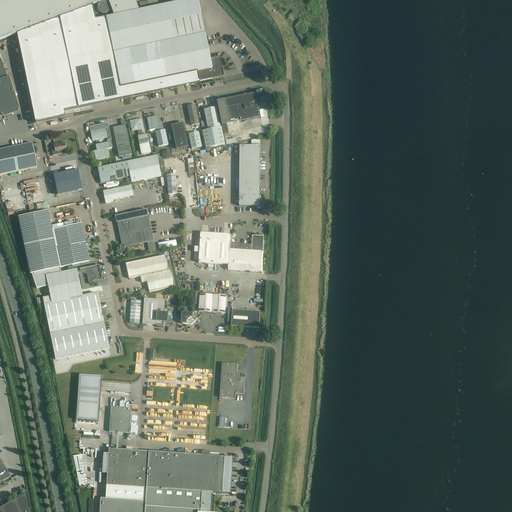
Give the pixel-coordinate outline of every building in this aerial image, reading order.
[(0,0),(0,40),(16,34),(35,123),(64,117),(63,111),(199,83),(199,82),(223,76),(219,57),(209,59),(197,0),(187,0),(138,11),(133,0),(0,0)] [(0,114),(0,115),(19,109),(8,77),(6,78),(0,59),(0,114)] [(217,102),(222,125),(227,124),(230,124),(240,122),(260,118),(255,94),(217,102)] [(192,126),(199,125),(195,105),(187,107),(192,126)] [(204,110),(208,130),(203,132),(206,149),(225,145),(221,128),(216,108),(204,110)] [(157,116),(147,118),(149,131),(156,129),(157,132),(155,132),(159,147),(168,145),(165,130),(160,132),(159,129),(160,129),(157,116)] [(122,127),(113,128),(119,158),(122,157),(122,160),(130,158),(130,156),(132,155),(125,120),(121,121),(122,127)] [(140,120),(137,120),(130,122),(132,131),(135,130),(135,131),(138,130),(139,136),(138,137),(140,144),(149,142),(148,135),(143,136),(142,130),(140,120)] [(90,127),(91,133),(93,142),(107,138),(105,129),(109,128),(108,123),(90,127)] [(172,126),(177,150),(189,147),(184,124),(172,126)] [(199,133),(189,135),(192,150),(202,148),(199,133)] [(0,149),(0,175),(37,168),(32,143),(0,149)] [(57,143),(53,144),(55,152),(52,152),(52,156),(64,154),(64,150),(66,150),(65,146),(64,143),(58,144),(57,143)] [(98,152),(95,152),(96,160),(104,158),(104,157),(109,155),(108,150),(112,149),(111,143),(96,146),(98,152)] [(240,146),(239,207),(260,207),(260,204),(262,203),(260,197),(260,146),(240,146)] [(98,168),(98,169),(101,183),(131,177),(132,183),(162,176),(157,156),(98,168)] [(78,170),(53,175),(57,195),(82,190),(78,170)] [(169,195),(177,195),(175,175),(167,175),(169,195)] [(113,200),(134,196),(132,186),(103,192),(106,204),(111,202),(111,199),(113,199),(113,200)] [(157,209),(159,216),(167,214),(165,207),(157,209)] [(147,210),(116,217),(122,244),(128,247),(154,242),(147,210)] [(59,268),(51,230),(47,211),(18,217),(30,274),(59,268)] [(81,224),(73,225),(51,230),(59,268),(89,262),(85,245),(87,245),(86,240),(84,240),(81,224)] [(228,265),(230,250),(231,235),(201,233),(199,263),(228,265)] [(167,234),(167,243),(176,243),(176,234),(167,234)] [(248,251),(230,250),(228,265),(228,270),(262,272),(262,274),(264,236),(252,236),(252,247),(250,247),(249,248),(248,251)] [(128,247),(122,244),(120,246),(117,247),(118,251),(116,253),(121,256),(121,255),(124,257),(129,250),(128,249),(128,247)] [(142,283),(147,282),(149,293),(175,287),(171,270),(169,271),(166,256),(126,264),(127,269),(127,270),(127,271),(128,271),(129,275),(128,276),(129,278),(129,279),(131,279),(133,279),(134,278),(141,277),(142,283)] [(101,279),(98,265),(79,269),(80,272),(79,272),(78,272),(78,276),(79,276),(82,289),(89,288),(89,285),(96,278),(102,281),(102,280),(101,279)] [(101,311),(97,293),(82,296),(77,276),(78,276),(78,272),(77,272),(76,270),(45,276),(51,303),(43,304),(50,334),(55,360),(109,349),(103,321),(107,319),(105,316),(106,316),(105,311),(103,312),(102,310),(101,311)] [(199,312),(212,313),(213,295),(200,294),(199,312)] [(225,314),(226,296),(213,295),(212,313),(225,314)] [(143,325),(157,326),(163,327),(163,326),(163,323),(170,324),(171,324),(172,319),(173,319),(173,317),(172,316),(171,316),(171,314),(171,313),(171,312),(170,312),(169,311),(169,314),(164,313),(164,301),(145,299),(143,325)] [(130,319),(130,324),(140,324),(140,320),(141,308),(131,308),(130,319)] [(193,313),(187,313),(188,312),(187,311),(186,310),(185,310),(183,310),(183,311),(183,313),(182,313),(181,323),(182,324),(191,325),(197,320),(196,320),(198,319),(196,317),(194,317),(194,316),(193,316),(193,313)] [(260,312),(250,311),(233,310),(232,327),(259,328),(260,312)] [(238,365),(222,363),(220,398),(235,399),(236,394),(244,395),(245,378),(240,378),(240,382),(236,381),(238,365)] [(75,420),(98,422),(101,377),(79,375),(75,420)] [(110,433),(130,434),(132,409),(111,408),(110,433)] [(201,456),(126,451),(109,449),(109,454),(104,454),(103,474),(108,474),(107,486),(147,489),(146,495),(213,499),(213,493),(231,494),(233,458),(210,456),(210,452),(202,452),(201,456)] [(0,481),(1,481),(2,482),(10,478),(0,460),(0,481)] [(18,498),(0,507),(0,511),(29,511),(29,508),(26,493),(18,498)] [(211,511),(213,499),(146,495),(146,502),(101,499),(100,511),(211,511)]
